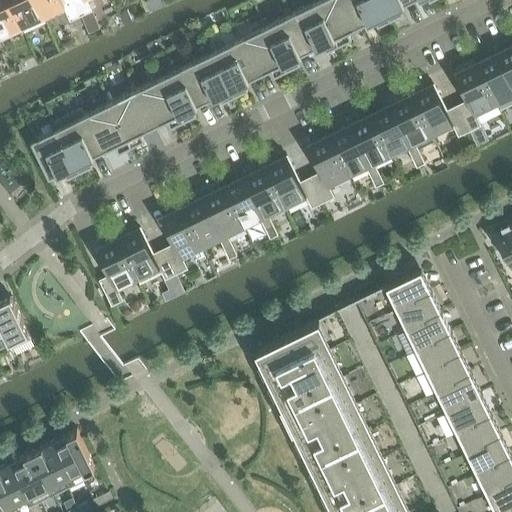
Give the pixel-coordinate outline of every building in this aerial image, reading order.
[(0,0),(0,34),(21,25),(10,2),(9,0),(0,0)] [(9,0),(10,2),(21,25),(43,15),(36,0),(9,0)] [(70,19),(81,14),(74,0),(36,0),(43,15),(64,5),(70,19)] [(87,0),(74,0),(81,14),(92,9),(87,0)] [(161,0),(148,0),(153,9),(163,5),(161,0)] [(326,50),(339,44),(338,42),(334,36),(321,9),(317,0),(315,0),(291,12),(308,48),(316,44),(322,42),(326,50)] [(347,29),(360,23),(348,0),(317,0),(321,9),(334,36),(338,42),(339,44),(351,38),(347,29)] [(378,25),(390,19),(389,16),(386,10),(381,0),(348,0),(360,23),(368,19),(373,17),(378,25)] [(403,2),(407,0),(381,0),(386,10),(389,16),(390,19),(403,13),(399,4),(403,2)] [(128,9),(120,12),(125,22),(132,19),(128,9)] [(87,24),(98,19),(94,10),(83,15),(87,24)] [(299,53),(308,48),(291,12),(265,25),(269,34),(283,61),(286,67),(287,69),(300,63),(295,55),(299,53)] [(205,20),(200,23),(204,32),(210,29),(205,20)] [(274,76),(287,69),(286,67),(283,61),(269,34),(265,25),(239,37),(257,74),(270,67),(274,76)] [(247,78),(257,74),(239,37),(213,50),(218,59),(231,86),(234,93),(235,95),(248,88),(244,80),(247,78)] [(511,43),(455,72),(468,100),(469,99),(462,84),(456,72),(477,62),(498,52),(511,44),(511,43)] [(511,44),(498,52),(503,63),(511,81),(511,44)] [(222,101),(235,95),(234,93),(231,86),(218,59),(213,50),(187,63),(205,99),(213,95),(218,92),(222,101)] [(496,101),(511,93),(511,81),(503,63),(498,52),(477,62),(483,73),(496,101)] [(127,71),(123,62),(116,65),(120,74),(127,71)] [(468,100),(458,105),(470,129),(481,123),(476,111),(496,101),(483,73),(477,62),(456,72),(462,84),(469,99),(468,100)] [(196,103),(205,99),(187,63),(161,75),(166,85),(179,111),(182,118),(183,120),(196,114),(192,105),(196,103)] [(171,126),(183,120),(182,118),(179,111),(166,85),(161,75),(135,88),(153,124),(167,118),(171,126)] [(322,172),(322,171),(315,155),(309,144),(330,133),(351,123),(371,114),(392,104),(412,93),(434,83),(439,95),(447,110),(448,110),(434,82),(308,144),(322,172)] [(434,83),(412,93),(418,105),(432,133),(453,122),(458,134),(470,129),(458,105),(448,110),(447,110),(439,95),(434,83)] [(140,130),(153,124),(135,88),(110,100),(127,137),(130,143),(132,145),(144,139),(140,130)] [(407,145),(412,155),(420,151),(418,147),(434,139),(431,133),(432,133),(418,105),(412,93),(392,104),(398,115),(411,143),(407,145)] [(84,105),(81,107),(101,149),(115,143),(119,151),(132,145),(130,143),(127,137),(110,100),(87,112),(84,105)] [(391,153),(407,145),(411,143),(398,115),(392,104),(371,114),(377,125),(391,153)] [(59,125),(58,126),(62,135),(76,162),(78,168),(80,171),(93,164),(88,156),(92,154),(101,149),(81,107),(56,119),(59,125)] [(366,165),(371,175),(379,171),(374,161),(391,153),(377,125),(371,114),(351,123),(357,135),(370,163),(366,165)] [(350,173),(366,165),(370,163),(357,135),(351,123),(330,133),(336,145),(350,173)] [(67,177),(80,171),(78,168),(76,162),(62,135),(58,126),(33,138),(51,174),(59,170),(63,168),(67,177)] [(322,172),(311,176),(323,200),(335,195),(329,183),(350,173),(336,145),(330,133),(309,144),(315,155),(322,171),(322,172)] [(425,161),(420,151),(412,155),(417,165),(425,161)] [(161,215),(175,243),(176,243),(168,227),(163,215),(184,205),(204,195),(225,185),(245,175),(266,165),(287,155),(293,166),(300,182),(301,181),(287,154),(161,215)] [(287,155),(266,165),(271,176),(285,204),(306,194),(312,206),(323,200),(311,176),(301,181),(300,182),(293,166),(287,155)] [(260,216),(265,226),(273,222),(269,212),(285,204),(271,176),(266,165),(245,175),(251,187),(264,214),(260,216)] [(384,181),(379,171),(371,175),(376,185),(384,181)] [(244,224),(260,216),(264,214),(251,187),(245,175),(225,185),(230,197),(244,224)] [(220,236),(224,247),(232,242),(228,232),(244,224),(230,197),(225,185),(204,195),(210,206),(223,234),(223,235),(220,236)] [(203,245),(220,236),(223,235),(223,234),(210,206),(204,195),(184,205),(189,216),(203,245)] [(175,243),(165,248),(177,272),(188,267),(182,255),(203,245),(189,216),(184,205),(163,215),(168,227),(176,243),(175,243)] [(511,265),(511,264),(511,220),(509,222),(503,225),(494,229),(511,265)] [(511,265),(494,229),(503,225),(509,222),(511,220),(494,229),(511,265)] [(278,232),(273,222),(265,226),(270,236),(278,232)] [(109,273),(101,277),(102,279),(111,274),(103,258),(98,247),(119,237),(140,226),(146,238),(154,253),(155,253),(141,225),(96,246),(109,273)] [(140,226),(119,237),(125,248),(138,276),(141,281),(162,271),(165,278),(177,272),(165,248),(155,253),(154,253),(146,238),(140,226)] [(140,282),(141,281),(138,276),(125,248),(119,237),(98,247),(103,258),(111,274),(102,279),(101,277),(99,278),(112,304),(123,298),(117,286),(137,276),(140,282)] [(237,252),(232,242),(224,247),(229,257),(237,252)] [(386,282),(396,302),(430,286),(431,285),(421,265),(420,265),(386,282)] [(396,302),(407,323),(440,307),(442,306),(431,285),(430,286),(396,302)] [(14,346),(32,337),(28,328),(11,293),(0,297),(0,317),(1,320),(10,337),(14,346)] [(407,323),(417,344),(450,328),(452,327),(442,306),(440,307),(407,323)] [(415,511),(319,315),(256,345),(336,511),(415,511)] [(0,352),(14,346),(10,337),(1,320),(0,317),(0,352)] [(417,344),(427,365),(460,348),(462,348),(452,327),(450,328),(417,344)] [(427,365),(437,385),(471,369),(472,369),(462,348),(460,348),(427,365)] [(437,385),(447,406),(481,390),(482,389),(472,369),(471,369),(437,385)] [(447,406),(457,427),(491,411),(492,410),(482,389),(481,390),(447,406)] [(457,427),(467,448),(501,432),(502,431),(492,410),(491,411),(457,427)] [(69,434),(44,446),(43,445),(25,454),(26,455),(1,467),(0,466),(0,511),(16,511),(91,476),(87,468),(96,464),(78,428),(68,433),(69,434)] [(467,448),(478,469),(511,452),(511,451),(511,450),(502,431),(501,432),(467,448)] [(478,469),(488,489),(511,477),(511,451),(511,452),(478,469)] [(511,477),(488,489),(498,510),(511,503),(511,477)] [(98,506),(114,498),(110,491),(95,499),(98,506)] [(86,500),(77,505),(79,511),(82,511),(90,508),(86,500)]
